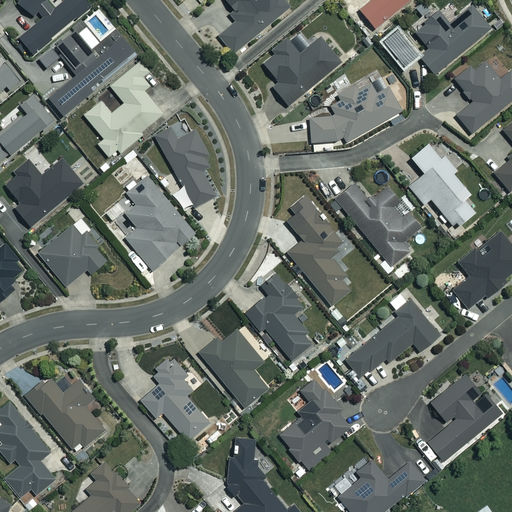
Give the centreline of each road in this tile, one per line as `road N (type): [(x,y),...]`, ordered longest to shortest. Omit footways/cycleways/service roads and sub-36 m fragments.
road 1 (residential): [(0,347),(53,327),(167,311),(212,279),(238,238),(250,193),(243,136),(221,96),(142,0)]
road 2 (residential): [(511,303),(381,412)]
